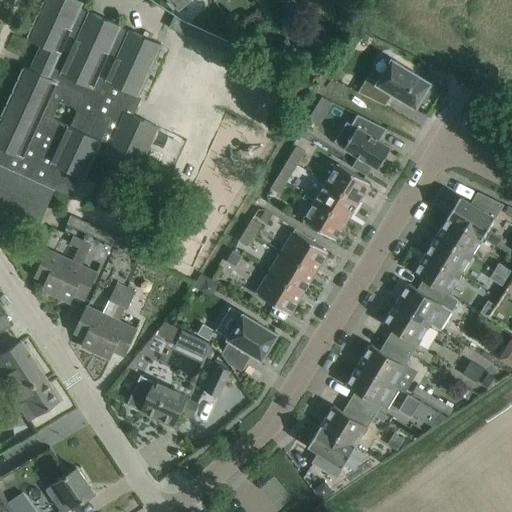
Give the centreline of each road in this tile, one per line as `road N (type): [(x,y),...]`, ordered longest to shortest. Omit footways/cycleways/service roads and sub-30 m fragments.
road 1 (residential): [(161,509),(253,439),(295,390),(438,138)]
road 2 (residential): [(161,509),(0,271)]
